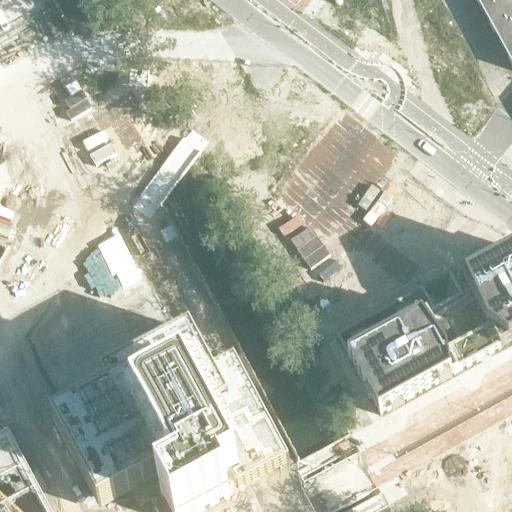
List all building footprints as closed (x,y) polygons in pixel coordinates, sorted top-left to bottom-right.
[(506,9),(511,1),(511,0),(475,0),(491,29),(506,9)] [(511,14),(506,9),(491,29),(511,66),(511,14)] [(347,334),(338,339),(344,351),(349,360),(354,369),(357,374),(362,383),(367,391),(371,399),(381,417),(481,362),(489,357),(511,344),(511,252),(505,247),(449,278),(461,298),(434,313),(423,292),(347,334)] [(109,394),(53,424),(92,498),(166,459),(172,471),(180,485),(161,495),(170,511),(203,511),(230,498),(225,488),(231,485),(285,456),(243,378),(221,389),(198,346),(169,361),(162,347),(102,379),(109,394)] [(46,511),(11,447),(0,452),(0,511),(46,511)]
